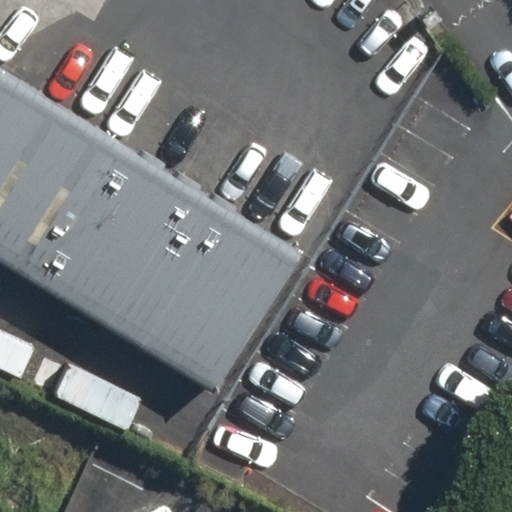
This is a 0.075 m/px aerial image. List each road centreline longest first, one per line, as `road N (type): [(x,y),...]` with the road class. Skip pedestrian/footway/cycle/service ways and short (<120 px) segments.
road 1 (unknown): [(511,159),(462,218),(284,511)]
road 2 (unknown): [(166,31),(355,155)]
